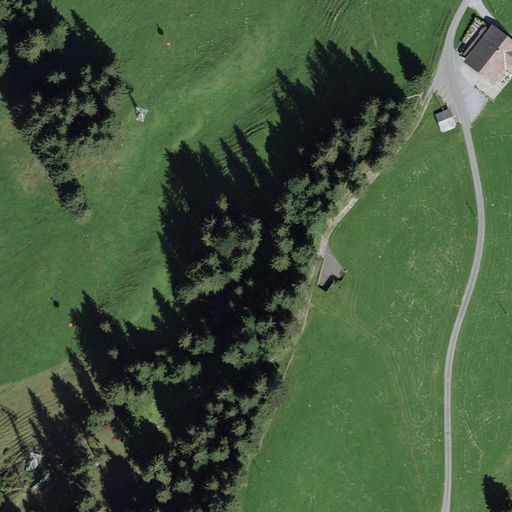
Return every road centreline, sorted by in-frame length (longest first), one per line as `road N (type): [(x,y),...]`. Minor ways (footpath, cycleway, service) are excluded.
road 1 (residential): [(468,0),(449,52),(482,221),(450,355),(446,511)]
road 2 (track): [(317,289),(326,235),(412,130),(449,52)]
